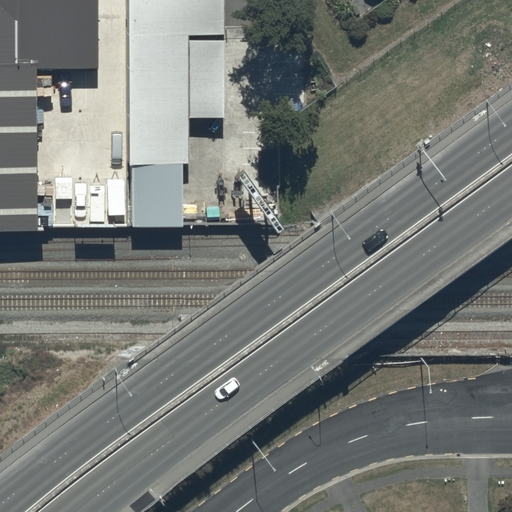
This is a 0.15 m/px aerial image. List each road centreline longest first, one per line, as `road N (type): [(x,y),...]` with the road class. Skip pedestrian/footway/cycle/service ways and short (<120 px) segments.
road 1 (primary): [(0,503),(511,123)]
road 2 (primary): [(511,184),(75,511)]
road 3 (tertiary): [(237,511),(320,454),(361,436),(511,418)]
